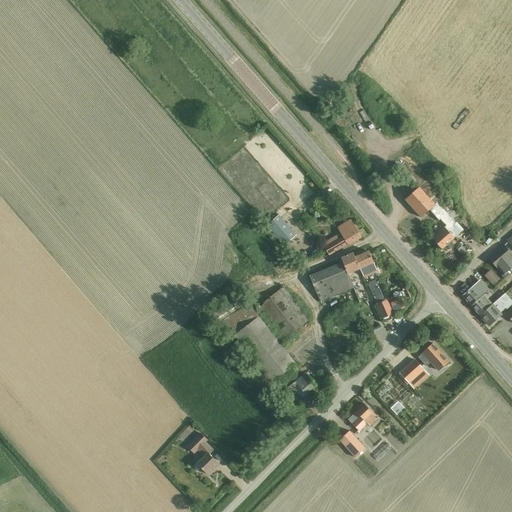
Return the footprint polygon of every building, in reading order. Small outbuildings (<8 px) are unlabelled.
[(418,187),(408,196),(403,200),(419,217),(427,210),(438,222),(439,221),(444,227),(440,231),(438,229),(434,232),(435,234),(431,238),(441,249),(453,238),(447,231),(454,224),(435,203),(434,205),(418,187)] [(457,200),(451,204),(464,225),(471,220),(457,200)] [(267,226),(284,246),(296,235),(279,215),(267,226)] [(338,227),(343,236),(324,246),(322,243),(327,254),(359,237),(351,221),(338,227)] [(497,268),(511,255),(504,245),(489,258),(497,268)] [(367,250),(353,256),(358,268),(372,262),(367,250)] [(358,268),(353,256),(351,251),(340,256),(342,260),(308,276),(319,301),(353,286),(347,273),(358,268)] [(490,271),(488,272),(484,276),(491,284),(496,279),(490,271)] [(372,273),(366,276),(369,281),(375,278),(372,273)] [(462,296),(480,316),(492,305),(484,296),(490,290),(481,280),(462,296)] [(257,309),(283,341),(308,320),(283,288),(257,309)] [(386,297),(392,307),(401,302),(395,292),(386,297)] [(511,300),(505,293),(492,305),(480,316),(488,325),(500,315),(499,314),(505,308),(507,309),(511,304),(511,300)] [(378,308),(382,318),(392,314),(388,303),(378,308)] [(365,315),(360,320),(363,323),(370,315),(365,311),(363,313),(365,315)] [(271,383),(295,364),(258,318),(235,336),(271,383)] [(440,332),(430,341),(448,359),(457,350),(440,332)] [(426,366),(430,362),(438,371),(449,362),(433,344),(418,357),(426,366)] [(415,360),(400,373),(409,383),(424,370),(415,360)] [(299,399),(316,385),(306,373),(290,387),(299,399)] [(369,426),(378,418),(364,403),(347,419),(359,431),(367,423),(369,426)] [(355,458),(365,449),(348,431),(339,440),(355,458)] [(201,468),(208,475),(215,468),(214,467),(218,463),(209,454),(213,450),(206,442),(207,440),(201,433),(187,446),(194,453),(197,450),(204,456),(194,466),(194,468),(197,470),(199,470),(201,468)]
